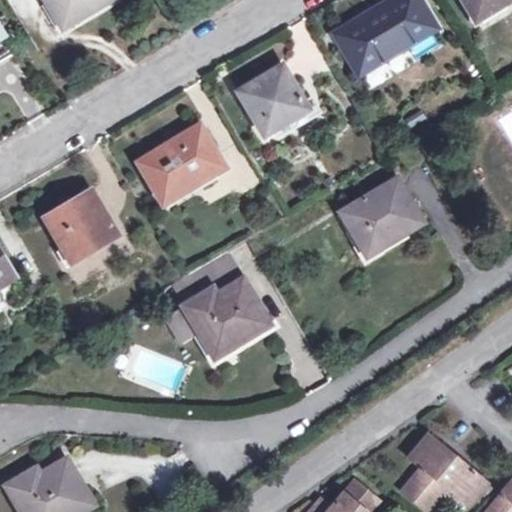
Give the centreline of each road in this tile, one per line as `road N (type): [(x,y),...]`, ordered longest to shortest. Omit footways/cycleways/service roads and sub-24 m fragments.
road 1 (residential): [(511,269),(271,437),(0,414)]
road 2 (residential): [(286,0),(0,170)]
road 3 (residential): [(511,330),(254,511)]
